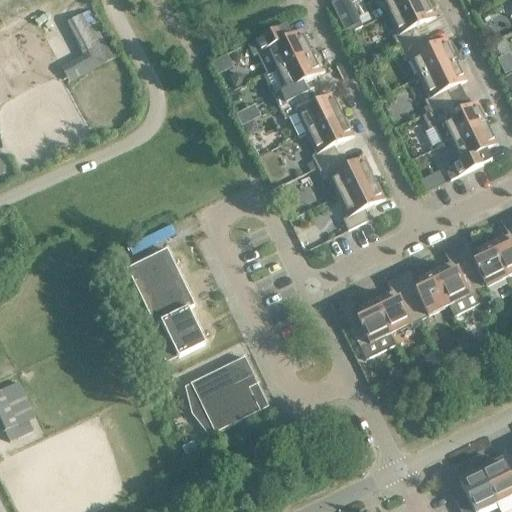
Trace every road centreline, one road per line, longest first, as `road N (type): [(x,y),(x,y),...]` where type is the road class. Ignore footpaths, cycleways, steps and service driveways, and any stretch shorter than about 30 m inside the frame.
road 1 (residential): [(308,0),(421,232)]
road 2 (residential): [(398,470),(308,285)]
road 3 (residential): [(447,0),(511,128)]
road 4 (residential): [(398,470),(511,415)]
road 5 (residential): [(308,285),(421,232)]
